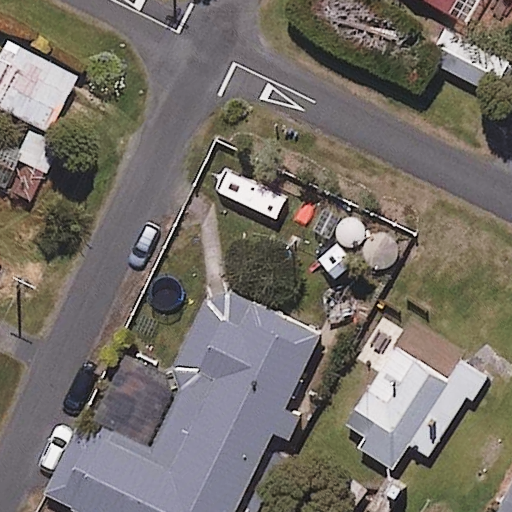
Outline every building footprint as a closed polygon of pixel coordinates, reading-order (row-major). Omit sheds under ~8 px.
[(462,0),(422,0),(453,17),(462,0)] [(508,63),(461,38),(445,70),(491,94),(508,63)] [(76,82),(7,48),(0,62),(0,110),(49,136),(76,82)] [(7,195),(32,205),(55,144),(30,134),(7,195)] [(18,160),(0,153),(0,189),(7,192),(18,160)] [(49,499),(74,511),(239,511),(275,440),(291,448),(305,420),(289,412),(325,338),(240,297),(228,322),(205,311),(177,369),(194,377),(155,458),(85,424),(49,499)] [(434,459),(466,400),(476,405),(491,376),(461,360),(450,380),(399,352),(348,443),(396,470),(410,445),(434,459)] [(511,511),(511,489),(499,511),(511,511)]
